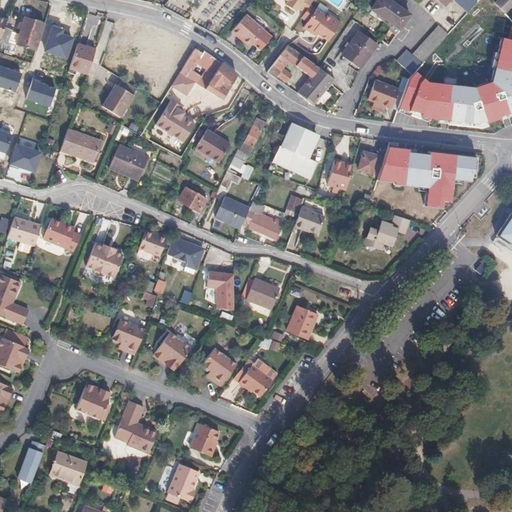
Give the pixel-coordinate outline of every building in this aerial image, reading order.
[(283,0),(286,2),(284,5),(293,12),(295,9),(302,13),(311,0),(283,0)] [(405,11),(389,0),(375,0),(370,7),(393,25),(405,11)] [(435,0),(443,7),(449,0),(452,0),(467,13),(476,3),(472,0),(435,0)] [(511,7),(511,0),(499,0),(495,4),(505,15),(511,7)] [(317,4),(313,10),(322,16),(324,13),(326,10),(317,4)] [(322,16),(313,10),(300,28),(308,34),(310,31),(314,34),(324,41),(337,23),(324,13),(322,16)] [(409,14),(405,11),(393,25),(398,28),(409,14)] [(244,15),(230,32),(249,48),(263,30),(244,15)] [(43,23),(24,17),(18,33),(15,43),(34,49),(43,23)] [(64,29),(52,26),(44,52),(67,59),(74,38),(63,34),(64,29)] [(406,50),(396,61),(411,75),(419,66),(442,40),(447,35),(437,26),(411,55),(406,50)] [(12,30),(4,27),(0,39),(0,41),(7,44),(8,40),(11,31),(12,30)] [(18,33),(11,31),(8,40),(15,43),(18,33)] [(375,45),(357,32),(342,55),(359,68),(375,45)] [(427,78),(418,71),(410,79),(400,110),(405,112),(428,121),(479,125),(511,114),(511,33),(510,39),(504,38),(494,82),(477,87),(431,81),(427,78)] [(94,50),(76,44),(68,68),(85,74),(94,50)] [(286,45),(279,54),(287,60),(294,65),(301,55),(286,45)] [(201,53),(192,48),(178,72),(189,80),(192,75),(187,72),(194,62),(212,74),(219,64),(202,51),(201,53)] [(287,60),(279,54),(271,64),(279,70),(281,68),(287,60)] [(301,55),(294,65),(309,77),(310,77),(318,67),(301,55)] [(219,64),(212,74),(202,89),(221,101),(235,76),(220,63),(219,64)] [(271,64),(262,75),(270,82),(276,74),(285,81),(290,75),(281,68),(279,70),(271,64)] [(21,74),(0,65),(0,86),(15,91),(21,74)] [(322,70),(318,67),(310,77),(309,77),(307,80),(311,83),(322,70)] [(311,83),(307,80),(297,93),(312,105),(334,79),(322,70),(311,83)] [(189,80),(178,72),(172,81),(169,86),(184,95),(192,82),(189,80)] [(135,88),(120,78),(116,85),(114,84),(112,87),(113,88),(110,92),(109,92),(101,106),(118,117),(132,95),(131,95),(135,88)] [(56,88),(33,79),(26,99),(49,107),(56,88)] [(334,79),(312,105),(315,107),(325,114),(346,89),(334,79)] [(403,92),(374,81),(367,100),(374,102),(385,106),(396,111),(403,92)] [(179,106),(169,100),(154,125),(181,142),(193,124),(180,116),(182,113),(176,110),(178,107),(179,106)] [(385,106),(374,102),(371,108),(383,112),(385,106)] [(262,124),(254,119),(242,143),(250,147),(262,124)] [(316,136),(289,124),(279,146),(306,158),(316,136)] [(99,141),(66,129),(59,150),(77,157),(78,154),(93,159),(99,141)] [(11,134),(0,130),(0,150),(4,152),(11,134)] [(229,144),(204,130),(194,148),(219,162),(229,144)] [(250,147),(242,143),(238,150),(247,154),(250,147)] [(147,157),(117,144),(109,164),(138,178),(147,157)] [(42,153),(15,145),(8,163),(36,173),(42,153)] [(279,146),(278,145),(271,162),(309,179),(316,162),(306,158),(279,146)] [(419,150),(386,146),(375,184),(428,191),(425,208),(444,213),(445,208),(452,210),(456,186),(473,186),(477,158),(429,150),(426,154),(419,153),(419,150)] [(247,154),(238,150),(229,168),(235,171),(240,162),(242,163),(247,154)] [(378,156),(363,151),(357,170),(372,174),(378,156)] [(351,165),(333,160),(326,183),(332,186),(331,190),(336,192),(338,187),(344,189),(351,165)] [(271,162),(267,170),(277,174),(294,180),(306,184),(309,179),(271,162)] [(109,164),(108,167),(137,180),(138,178),(109,164)] [(253,169),(246,166),(241,178),(248,180),(253,169)] [(232,176),(225,172),(218,184),(226,188),(232,176)] [(294,180),(277,174),(274,182),(292,188),(294,180)] [(205,199),(185,188),(177,201),(197,212),(205,199)] [(248,209),(223,197),(214,217),(239,229),(241,223),(246,214),(248,209)] [(300,206),(295,218),(293,226),(301,229),(301,227),(316,233),(323,217),(310,211),(310,210),(300,206)] [(271,225),(246,214),(241,223),(274,238),(278,229),(271,225)] [(377,231),(369,228),(363,245),(369,247),(371,252),(376,250),(380,251),(383,244),(393,247),(398,233),(404,235),(409,221),(396,216),(395,216),(391,226),(381,222),(377,231)] [(511,217),(498,236),(511,245),(511,217)] [(17,219),(12,218),(5,238),(10,239),(17,219)] [(39,226),(17,219),(10,239),(33,246),(39,226)] [(63,224),(50,219),(42,239),(72,252),(78,236),(71,233),(73,230),(62,226),(63,224)] [(281,224),(273,220),(271,225),(278,229),(281,224)] [(152,233),(144,230),(137,248),(150,252),(158,255),(165,235),(158,233),(157,235),(152,233)] [(201,249),(172,238),(166,254),(185,261),(181,271),(192,275),(201,249)] [(102,247),(95,244),(85,267),(92,270),(94,273),(101,276),(105,275),(112,278),(122,255),(113,252),(113,253),(102,248),(102,247)] [(103,245),(102,247),(102,248),(113,253),(113,252),(114,250),(103,245)] [(137,248),(135,253),(136,255),(145,259),(148,258),(150,252),(137,248)] [(485,257),(482,254),(474,261),(478,264),(485,257)] [(0,317),(23,327),(29,312),(13,305),(10,304),(12,298),(15,299),(21,285),(0,275),(0,317)] [(232,275),(208,275),(208,290),(233,290),(232,275)] [(156,279),(148,277),(144,288),(151,291),(156,279)] [(164,283),(156,279),(151,291),(160,294),(164,283)] [(279,290),(254,279),(246,299),(271,309),(279,290)] [(187,305),(192,293),(185,290),(180,302),(187,305)] [(318,316),(297,308),(287,332),(308,341),(318,316)] [(145,330),(120,320),(112,339),(112,342),(117,344),(121,343),(127,345),(125,352),(134,356),(145,330)] [(10,331),(9,334),(27,342),(28,338),(10,331)] [(190,349),(169,333),(154,353),(154,357),(159,360),(160,358),(163,361),(162,363),(173,371),(190,349)] [(6,341),(3,340),(0,347),(0,366),(16,374),(18,373),(20,368),(19,365),(20,363),(22,363),(28,350),(24,349),(27,342),(9,334),(6,341)] [(127,345),(121,343),(119,349),(125,352),(127,345)] [(200,365),(201,369),(204,371),(208,371),(213,375),(210,379),(219,386),(236,365),(213,348),(200,365)] [(256,361),(250,368),(270,383),(275,376),(256,361)] [(250,368),(244,364),(232,380),(238,384),(250,368)] [(250,368),(238,384),(237,384),(246,391),(247,389),(249,391),(259,398),(270,383),(250,368)] [(11,389),(0,384),(0,412),(1,413),(4,407),(2,404),(4,401),(7,400),(11,389)] [(90,386),(86,388),(77,410),(105,422),(109,411),(105,410),(107,405),(112,395),(99,390),(97,391),(94,390),(94,388),(90,386)] [(146,409),(130,403),(114,439),(127,444),(126,446),(147,455),(156,433),(146,429),(144,431),(137,428),(139,426),(146,409)] [(217,432),(199,424),(188,449),(210,458),(214,449),(211,448),(213,443),(217,432)] [(45,445),(33,440),(18,479),(31,484),(45,445)] [(84,463),(56,452),(49,470),(67,478),(66,482),(75,485),(84,463)] [(197,474),(178,466),(166,494),(190,504),(194,495),(189,493),(191,489),(197,474)]
